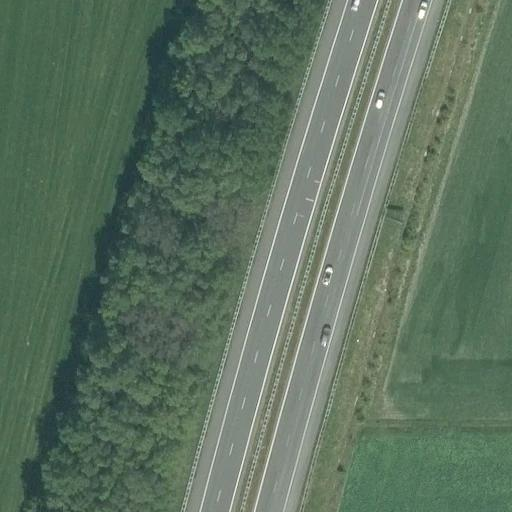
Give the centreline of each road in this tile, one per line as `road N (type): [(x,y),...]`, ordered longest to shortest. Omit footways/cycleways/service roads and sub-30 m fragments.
road 1 (motorway): [(271,511),(420,0)]
road 2 (motorway): [(357,0),(210,511)]
